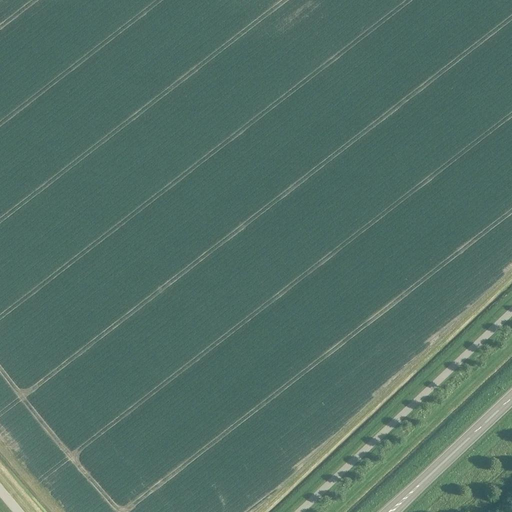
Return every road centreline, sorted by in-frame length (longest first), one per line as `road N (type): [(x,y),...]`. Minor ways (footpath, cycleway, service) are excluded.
road 1 (unclassified): [(299,511),(511,310)]
road 2 (trunk): [(385,511),(511,391)]
